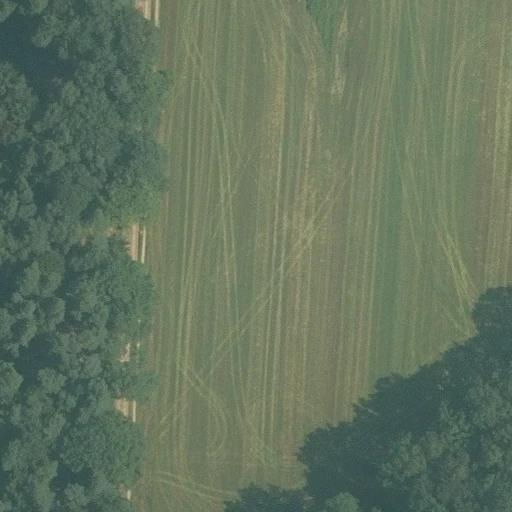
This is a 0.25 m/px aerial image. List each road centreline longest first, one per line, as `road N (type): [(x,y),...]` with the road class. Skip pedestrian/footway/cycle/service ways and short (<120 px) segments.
road 1 (track): [(149,0),(114,511)]
road 2 (tertiary): [(397,511),(511,430)]
